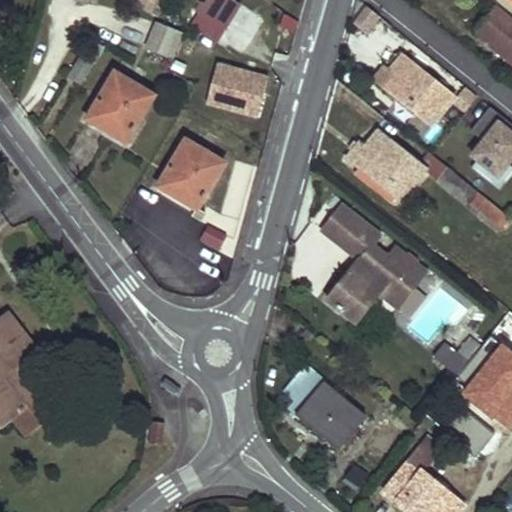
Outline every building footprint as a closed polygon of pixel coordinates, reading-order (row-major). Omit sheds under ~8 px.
[(161,0),(135,0),(135,1),(153,12),(161,0)] [(196,0),(186,15),(240,53),(262,22),(230,0),(196,0)] [(511,19),(496,6),(474,33),(511,63),(511,19)] [(353,28),(365,38),(378,21),(367,12),(353,28)] [(183,35),(156,25),(146,47),(172,58),(183,35)] [(103,49),(89,40),(68,77),(82,84),(103,49)] [(455,95),(406,56),(392,73),(387,69),(376,82),(430,125),(455,95)] [(212,59),(202,105),(257,116),(267,71),(212,59)] [(205,79),(180,65),(175,74),(199,88),(205,79)] [(154,98),(115,74),(88,120),(126,144),(154,98)] [(511,163),(511,133),(501,125),(505,120),(492,109),(473,133),(485,143),(474,157),(500,178),(511,163)] [(501,125),(511,133),(511,124),(505,120),(501,125)] [(427,170),(379,131),(366,147),(359,143),(349,156),(403,199),(427,170)] [(224,165),(186,142),(159,187),(197,210),(224,165)] [(509,217),(446,167),(436,181),(467,207),(469,203),(500,229),(509,217)] [(345,203),(324,229),(368,265),(360,275),(353,268),(328,299),(357,322),(380,293),(399,308),(417,287),(407,279),(419,264),(398,247),(390,256),(375,244),(383,235),(345,203)] [(218,249),(226,232),(206,223),(198,240),(218,249)] [(36,351),(7,313),(0,318),(0,401),(14,420),(26,437),(57,414),(20,365),(36,351)] [(314,335),(307,329),(304,333),(309,338),(314,335)] [(500,343),(490,335),(482,346),(491,354),(500,343)] [(458,351),(469,361),(482,346),(470,336),(458,351)] [(435,356),(458,375),(469,361),(458,351),(446,342),(435,356)] [(491,354),(482,346),(469,361),(458,375),(509,416),(511,412),(511,353),(500,343),(491,354)] [(326,381),(307,367),(285,392),(296,401),(290,409),(340,450),(366,417),(324,383),(326,381)] [(14,420),(0,401),(0,424),(2,427),(14,420)] [(165,425),(153,423),(150,445),(162,446),(165,425)] [(434,464),(417,451),(407,463),(424,476),(426,475),(427,474),(434,464)] [(340,480),(355,490),(367,473),(353,463),(340,480)] [(424,476),(407,463),(383,492),(408,511),(411,511),(413,511),(414,511),(458,511),(464,505),(426,475),(424,476)]
